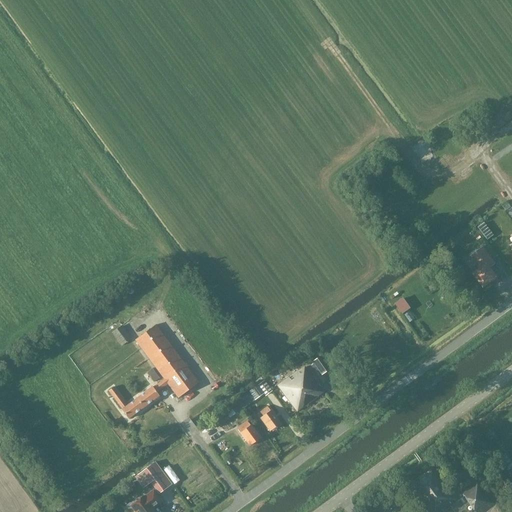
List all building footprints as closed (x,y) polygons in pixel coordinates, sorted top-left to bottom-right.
[(441,174),(427,181),(442,209),(453,203),(454,206),(458,204),(441,174)] [(484,223),(478,227),(481,231),(487,227),(484,223)] [(471,274),(482,288),(497,277),(489,268),(495,264),(482,246),(468,256),(478,269),(471,274)] [(402,299),(395,304),(402,314),(409,309),(402,299)] [(167,384),(177,398),(198,382),(187,368),(189,367),(185,363),(184,363),(155,324),(134,340),(162,379),(152,387),(151,386),(127,404),(113,387),(107,391),(127,419),(159,396),(156,393),(167,384)] [(121,325),(111,333),(120,346),(131,338),(121,325)] [(250,369),(257,364),(247,350),(240,356),(250,369)] [(319,355),(311,361),(320,374),(328,368),(319,355)] [(297,370),(276,385),(296,411),(322,392),(303,366),(298,371),(297,370)] [(151,369),(146,372),(153,382),(158,378),(151,369)] [(327,373),(323,375),(326,383),(331,381),(327,373)] [(251,395),(254,400),(269,388),(263,381),(257,385),(248,392),(251,395)] [(275,388),(269,392),(274,400),(280,397),(275,388)] [(245,393),(237,399),(243,408),(254,400),(251,395),(248,397),(245,393)] [(235,414),(243,408),(237,399),(229,405),(231,408),(225,413),(212,422),(216,428),(229,418),(228,418),(235,413),(235,414)] [(262,416),(259,418),(269,431),(280,424),(270,410),(269,411),(265,407),(259,412),(262,416)] [(239,433),(239,432),(249,446),(259,438),(250,425),(247,421),(239,426),(239,427),(236,428),(239,432),(239,433)] [(511,461),(506,453),(498,459),(507,471),(511,467),(511,461)] [(154,463),(136,476),(144,487),(151,483),(159,494),(171,486),(154,463)] [(501,511),(478,478),(471,483),(466,475),(448,488),(433,466),(408,483),(428,511),(438,511),(439,511),(441,511),(449,506),(453,511),(458,511),(470,504),(475,511),(501,511)] [(153,511),(150,507),(152,505),(153,506),(154,506),(154,505),(160,501),(152,490),(130,506),(134,511),(153,511)]
